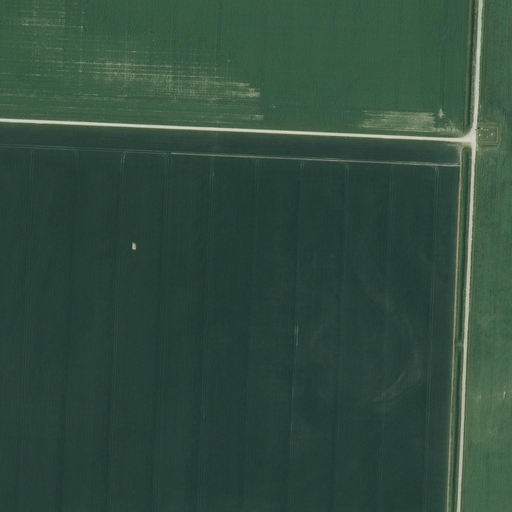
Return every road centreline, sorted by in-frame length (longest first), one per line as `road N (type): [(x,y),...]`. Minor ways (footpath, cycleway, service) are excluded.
road 1 (unclassified): [(474,140),(0,119)]
road 2 (unclassified): [(458,511),(474,140)]
road 3 (unclassified): [(474,140),(479,0)]
